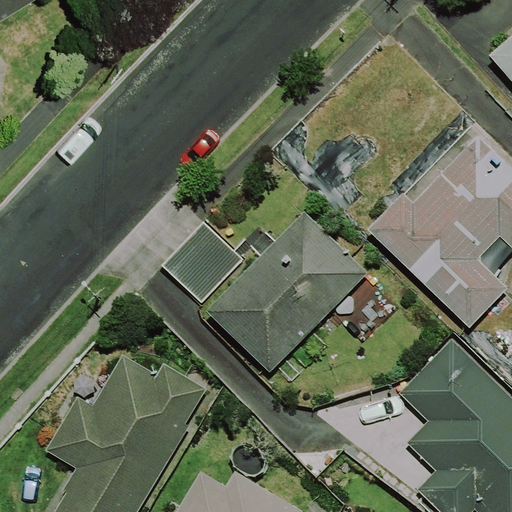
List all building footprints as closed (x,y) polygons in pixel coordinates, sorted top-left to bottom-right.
[(0,0),(0,14),(23,0),(0,0)] [(511,37),(490,56),(511,80),(511,37)] [(511,167),(471,126),(368,229),(468,329),(508,289),(479,259),(501,236),(511,247),(511,167)] [(369,274),(304,211),(207,310),(271,373),(369,274)] [(204,222),(162,266),(201,303),(243,259),(204,222)] [(417,490),(439,511),(474,511),(475,511),(476,511),(511,511),(511,397),(452,339),(399,393),(427,421),(406,443),(435,471),(417,490)] [(156,374),(123,354),(93,404),(78,396),(45,451),(75,468),(63,490),(66,492),(54,511),(138,511),(190,426),(187,424),(208,389),(163,362),(156,374)] [(226,485),(202,471),(177,511),(302,511),(235,471),(226,485)]
